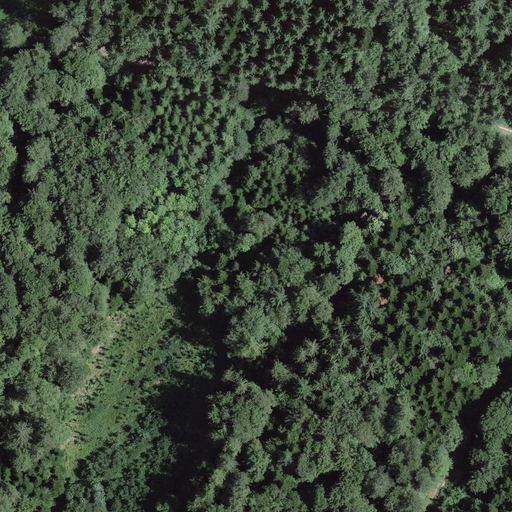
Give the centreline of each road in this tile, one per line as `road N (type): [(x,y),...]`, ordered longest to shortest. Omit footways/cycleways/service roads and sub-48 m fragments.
road 1 (track): [(0,31),(511,138)]
road 2 (track): [(511,350),(432,511)]
